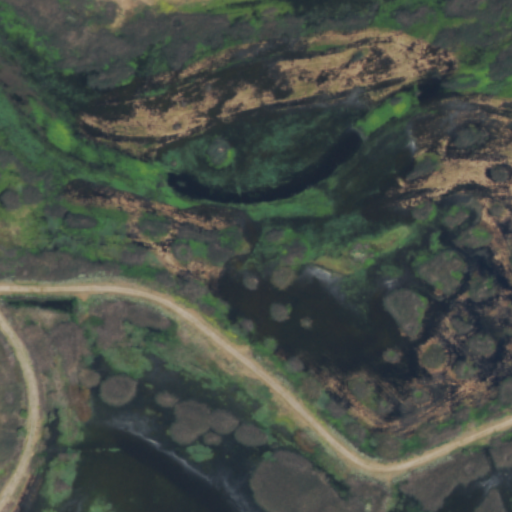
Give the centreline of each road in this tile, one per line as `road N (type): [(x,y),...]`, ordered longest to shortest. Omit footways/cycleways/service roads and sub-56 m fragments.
road 1 (track): [(0,288),(98,288),(168,306),(344,453),(374,468),(414,462),(511,421)]
road 2 (track): [(0,501),(31,421),(23,366),(0,326)]
